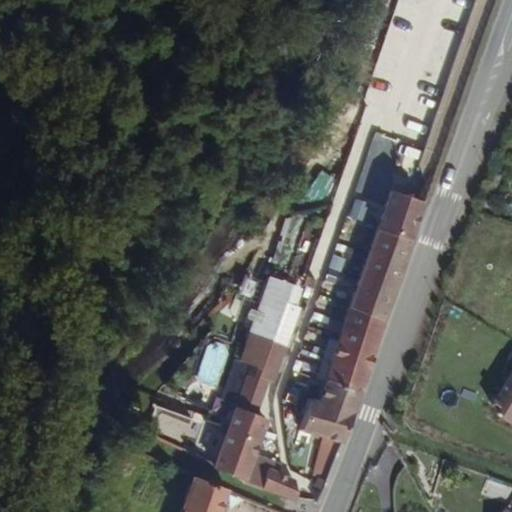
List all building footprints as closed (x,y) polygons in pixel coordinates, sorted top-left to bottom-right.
[(496,0),(475,0),(425,151),(420,166),(432,185),(496,0)] [(413,238),(426,202),(391,191),(379,227),(413,238)] [(371,316),(384,320),(413,238),(379,227),(348,308),(371,316)] [(250,334),(288,348),(303,307),(297,305),(304,288),(271,276),(250,334)] [(358,390),(384,320),(371,316),(348,308),(327,379),(358,390)] [(250,366),(247,373),(270,381),(275,383),(288,348),(250,334),(240,362),(250,366)] [(247,373),(236,404),(258,412),(270,381),(247,373)] [(511,375),(493,413),(511,423),(511,375)] [(358,390),(327,379),(321,398),(312,395),(302,427),(323,435),(341,441),(348,425),(358,390)] [(252,472),(269,416),(258,412),(236,404),(229,427),(217,466),(246,483),(299,503),(299,498),(297,481),(269,470),(267,477),(252,472)] [(341,441),(323,435),(312,476),(327,480),(341,441)] [(225,511),(233,491),(192,476),(179,511),(225,511)]
